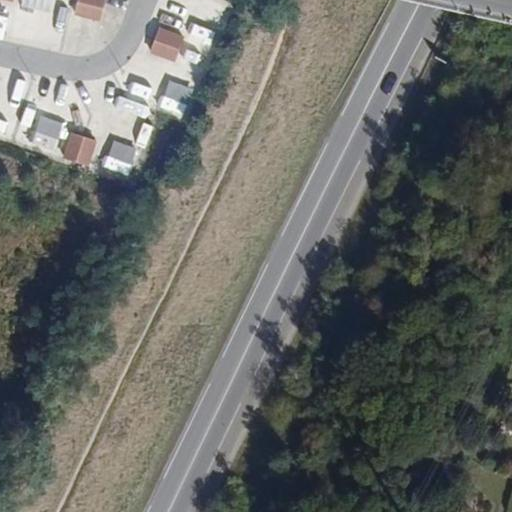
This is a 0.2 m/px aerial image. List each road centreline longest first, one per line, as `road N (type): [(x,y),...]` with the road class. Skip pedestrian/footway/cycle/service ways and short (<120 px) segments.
road 1 (secondary): [(419,0),(167,511)]
road 2 (residential): [(143,0),(115,56),(86,70),(0,57)]
